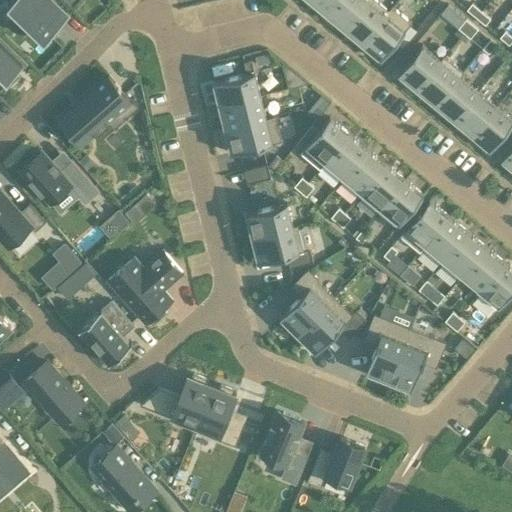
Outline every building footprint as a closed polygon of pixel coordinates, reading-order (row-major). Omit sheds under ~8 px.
[(42,10),(52,0),(12,0),(8,5),(45,41),(59,26),(42,10)] [(335,0),(311,0),(326,12),(335,0)] [(344,27),(366,0),(335,0),(326,12),(344,27)] [(390,11),(376,0),(366,0),(344,27),(363,43),(390,11)] [(472,3),(467,10),(476,17),(478,14),(481,11),(472,3)] [(393,7),(390,11),(363,43),(382,59),(408,27),(412,23),(393,7)] [(490,18),(481,11),(478,14),(476,17),(485,25),(490,18)] [(458,28),(464,33),(472,24),(466,18),(458,28)] [(472,24),(464,33),(470,38),(478,29),(472,24)] [(500,37),(509,45),(511,40),(511,36),(505,31),(500,37)] [(482,48),(488,53),(496,44),(490,39),(482,48)] [(23,63),(0,40),(0,82),(2,84),(8,78),(15,71),(14,71),(19,67),(23,63)] [(411,81),(417,87),(440,59),(422,44),(416,51),(398,73),(399,74),(400,73),(400,74),(405,77),(408,80),(410,82),(411,81)] [(257,63),(268,60),(266,52),(255,55),(257,63)] [(440,59),(417,87),(416,87),(423,93),(424,92),(427,95),(426,95),(429,97),(435,102),(435,103),(459,75),(460,76),(463,72),(462,71),(443,56),(440,59)] [(260,95),(251,59),(244,61),(246,71),(212,81),(213,82),(214,82),(220,105),(260,95)] [(116,106),(127,96),(108,74),(57,119),(80,145),(107,121),(120,110),(116,106)] [(454,117),(477,90),(460,76),(459,75),(435,103),(442,108),(445,110),(445,111),(447,113),(448,112),(454,117)] [(472,133),(495,105),(477,90),(454,117),(453,118),(460,123),(461,123),(464,126),(463,126),(466,128),(466,127),(472,133)] [(226,128),(266,118),(266,117),(260,95),(220,105),(226,128)] [(511,122),(511,118),(495,105),(472,133),(489,148),(488,149),(490,150),(511,122)] [(315,120),(323,111),(317,106),(309,115),(315,120)] [(226,128),(231,150),(230,151),(230,153),(281,140),(275,114),(266,117),(266,118),(226,128)] [(311,125),(295,144),(302,149),(300,152),(319,167),(325,160),(348,132),(329,116),(317,130),(311,125)] [(348,132),(325,160),(344,176),(367,147),(348,132)] [(511,144),(501,159),(502,160),(503,159),(508,163),(508,162),(511,165),(511,166),(511,144)] [(344,176),(341,179),(359,195),(386,163),(367,147),(344,176)] [(24,166),(20,169),(50,203),(70,185),(85,203),(99,191),(71,159),(58,170),(40,151),(34,157),(32,154),(22,164),(24,166)] [(93,163),(85,154),(78,160),(86,169),(93,163)] [(283,161),(276,155),(268,165),(275,171),(283,161)] [(386,163),(359,195),(378,211),(405,179),(386,163)] [(267,165),(244,171),(248,184),(270,178),(267,165)] [(300,191),(308,182),(301,176),(294,185),(300,191)] [(405,179),(378,211),(397,226),(424,194),(405,179)] [(314,187),(308,182),(300,191),(306,196),(314,187)] [(1,190),(0,191),(0,237),(9,247),(32,227),(36,232),(46,222),(30,204),(20,212),(1,190)] [(419,251),(448,215),(429,199),(400,235),(419,251)] [(293,226),(287,203),(244,214),(250,237),(293,226)] [(125,213),(133,222),(142,214),(134,205),(125,213)] [(338,207),(331,216),(337,221),(345,212),(338,207)] [(99,226),(110,237),(128,221),(118,210),(99,226)] [(345,212),(337,221),(343,227),(351,218),(345,212)] [(467,230),(448,215),(419,251),(420,251),(423,248),(440,262),(467,230)] [(250,237),(257,263),(287,255),(290,268),(313,262),(310,249),(304,250),(297,225),(293,226),(250,237)] [(363,228),(356,237),(362,242),(369,233),(363,228)] [(460,278),(463,275),(462,274),(485,246),(467,230),(440,262),(460,278)] [(53,253),(59,260),(71,249),(65,242),(53,253)] [(391,245),(383,255),(389,260),(397,250),(391,245)] [(462,274),(463,275),(480,289),(481,289),(504,261),(485,246),(462,274)] [(162,307),(172,299),(163,288),(182,271),(163,249),(143,266),(134,256),(108,279),(146,322),(149,319),(152,323),(166,311),(162,307)] [(86,260),(57,286),(68,297),(96,272),(86,260)] [(481,289),(480,289),(477,292),(497,309),(508,295),(507,295),(510,292),(511,292),(511,290),(511,267),(504,261),(481,289)] [(419,275),(407,265),(399,274),(411,285),(419,275)] [(334,297),(317,281),(318,280),(308,270),(294,284),(304,293),(280,318),(297,335),(334,297)] [(426,280),(418,289),(424,294),(432,285),(426,280)] [(334,297),(297,335),(316,353),(340,328),(349,337),(366,320),(356,310),(352,315),(334,297)] [(109,362),(132,342),(131,340),(130,342),(123,334),(134,324),(111,299),(78,328),(79,329),(81,328),(109,360),(108,361),(109,362)] [(452,311),(444,321),(450,326),(458,317),(452,311)] [(410,328),(374,314),(364,339),(377,344),(366,372),(389,381),(410,328)] [(0,335),(10,327),(0,315),(0,335)] [(458,317),(450,326),(456,331),(464,322),(458,317)] [(410,328),(389,381),(413,390),(424,362),(437,367),(447,342),(410,328)] [(46,360),(24,380),(55,415),(66,405),(77,395),(46,360)] [(7,370),(0,375),(0,398),(18,382),(7,370)] [(159,386),(140,403),(172,415),(196,425),(204,404),(212,384),(205,381),(206,377),(193,372),(192,376),(188,374),(180,394),(159,386)] [(195,427),(194,428),(236,445),(245,421),(228,415),(231,407),(237,394),(233,392),(234,388),(221,383),(220,387),(212,384),(204,404),(196,425),(195,427)] [(278,410),(260,453),(287,464),(281,477),(295,482),(306,456),(293,450),(299,434),(304,421),(278,410)] [(118,428),(128,419),(123,413),(112,422),(118,428)] [(307,480),(321,485),(323,478),(348,488),(365,445),(340,435),(333,453),(330,461),(317,455),(307,480)] [(116,444),(92,465),(125,503),(149,482),(116,444)] [(43,480),(58,500),(70,491),(55,470),(43,480)] [(231,499),(225,511),(240,511),(244,504),(231,499)]
